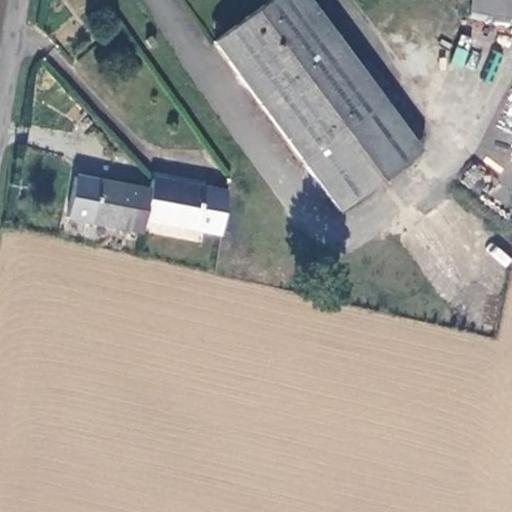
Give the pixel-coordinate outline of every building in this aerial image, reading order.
[(277,0),(221,42),(344,212),(420,154),(413,144),(359,69),(328,26),(309,0),(277,0)] [(339,18),(325,0),(309,0),(328,26),(339,18)] [(502,11),(504,0),(473,0),(472,5),(502,11)] [(511,0),(504,0),(502,11),(511,13),(511,0)] [(369,62),(359,69),(413,144),(423,136),(369,62)] [(86,219),(138,232),(141,221),(148,191),(95,179),(94,184),(71,179),(64,208),(88,214),(86,219)] [(141,221),(214,239),(224,197),(150,180),(148,191),(141,221)]
